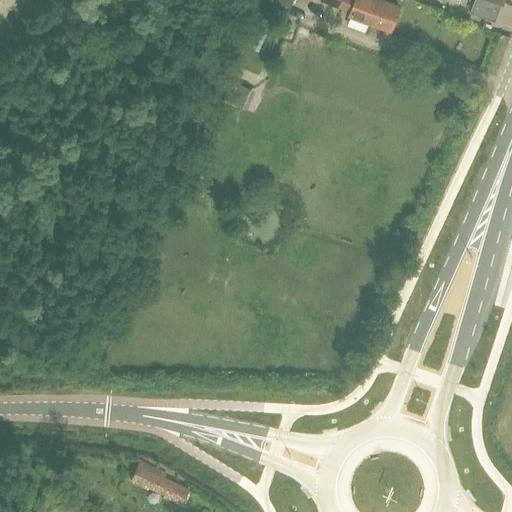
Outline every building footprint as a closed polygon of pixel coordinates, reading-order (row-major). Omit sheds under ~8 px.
[(319,0),(320,0),(350,11),(348,16),(390,31),(399,6),(383,0),(319,0)] [(474,0),(470,13),(494,21),(500,2),(502,2),(502,1),(502,0),(474,0)] [(262,18),(258,28),(265,32),(266,30),(269,22),(262,18)] [(250,38),(247,46),(258,50),(262,42),(250,38)] [(140,460),(130,482),(148,490),(149,488),(157,492),(182,503),(182,501),(187,492),(189,488),(189,487),(165,476),(167,472),(140,460)]
